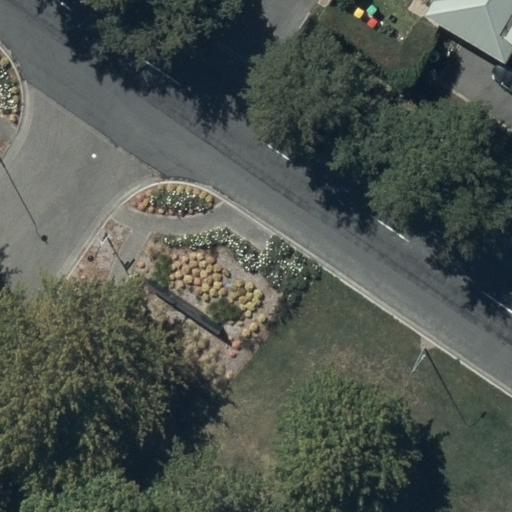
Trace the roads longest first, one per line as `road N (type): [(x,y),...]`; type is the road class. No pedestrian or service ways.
road 1 (tertiary): [(511,324),(130,73)]
road 2 (residential): [(130,73),(0,256)]
road 3 (tertiary): [(130,73),(32,0)]
